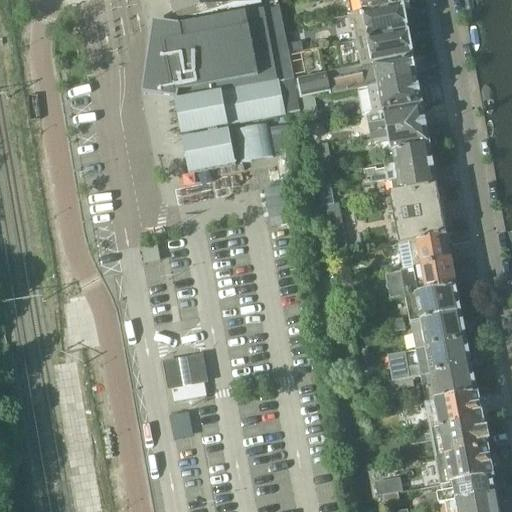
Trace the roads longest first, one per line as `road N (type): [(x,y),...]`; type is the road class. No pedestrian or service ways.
road 1 (residential): [(47,9),(40,37),(74,251),(104,313),(141,511)]
road 2 (residential): [(511,367),(445,0)]
